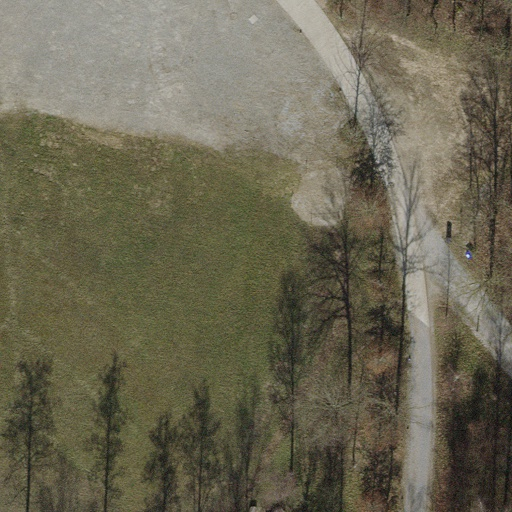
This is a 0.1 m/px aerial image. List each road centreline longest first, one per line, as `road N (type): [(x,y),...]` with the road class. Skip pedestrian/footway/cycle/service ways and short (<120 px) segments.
road 1 (track): [(404,215),(415,263),(423,399),(412,511)]
road 2 (track): [(404,215),(374,126),(295,0)]
road 3 (track): [(511,349),(404,215)]
